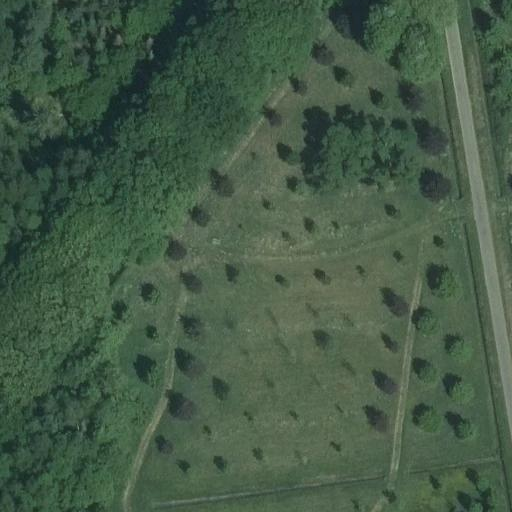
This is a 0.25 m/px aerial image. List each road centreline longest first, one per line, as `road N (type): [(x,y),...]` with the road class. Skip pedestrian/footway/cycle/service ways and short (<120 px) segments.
road 1 (track): [(316,0),(0,418)]
road 2 (unclassified): [(511,395),(447,0)]
